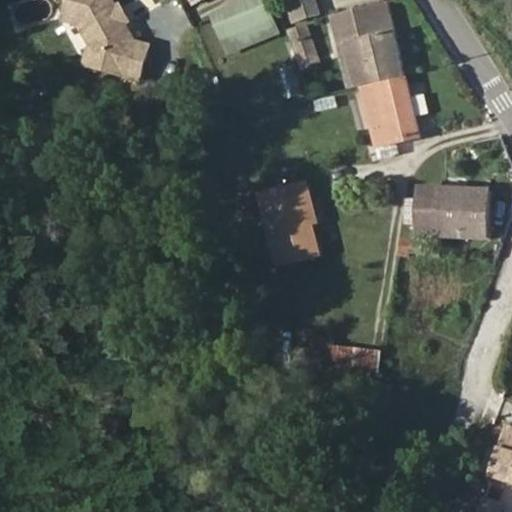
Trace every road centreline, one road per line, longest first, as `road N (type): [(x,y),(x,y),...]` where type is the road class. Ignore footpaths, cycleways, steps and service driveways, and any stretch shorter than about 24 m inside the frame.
road 1 (track): [(432,511),(511,280)]
road 2 (residential): [(437,0),(511,121)]
